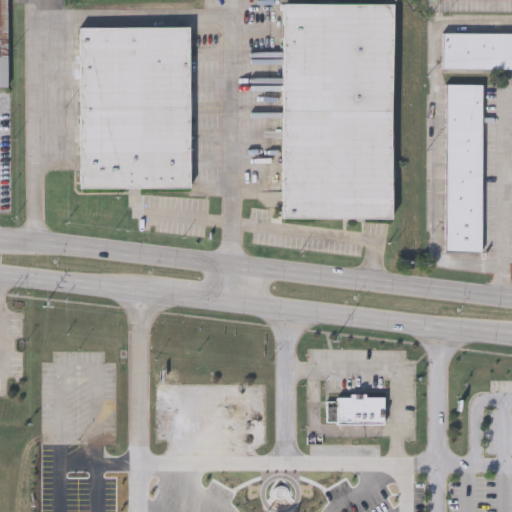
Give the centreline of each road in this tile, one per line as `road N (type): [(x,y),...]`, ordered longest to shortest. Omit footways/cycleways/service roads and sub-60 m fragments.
road 1 (primary): [(511,297),(0,237)]
road 2 (primary): [(230,299),(511,336)]
road 3 (primary): [(0,274),(146,289)]
